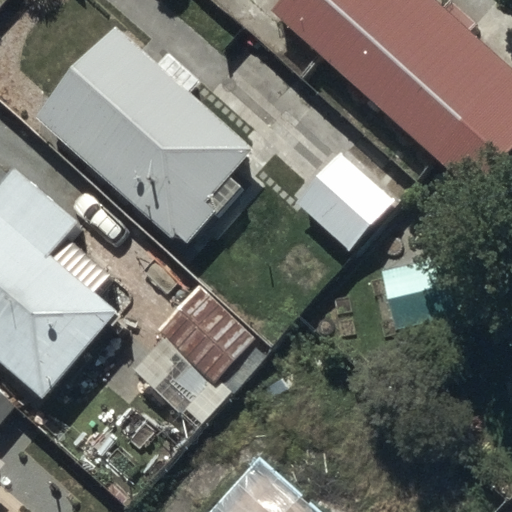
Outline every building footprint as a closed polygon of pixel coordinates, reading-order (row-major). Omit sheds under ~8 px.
[(282,0),(271,13),(482,204),(511,171),(511,65),(440,0),(282,0)] [(119,43),(39,134),(178,256),(183,250),(192,258),(220,227),(213,221),(261,166),(195,108),(205,97),(176,72),(166,83),(119,43)] [(350,165),(301,217),(351,264),(400,212),(350,165)] [(0,210),(0,375),(49,418),(125,331),(101,310),(122,287),(75,248),(87,235),(26,182),(0,210)] [(448,271),(386,285),(401,345),(462,330),(448,271)] [(204,302),(163,343),(217,396),(223,390),(233,401),(268,365),(204,302)] [(316,511),(258,461),(213,511),(316,511)] [(117,511),(85,482),(57,511),(117,511)]
